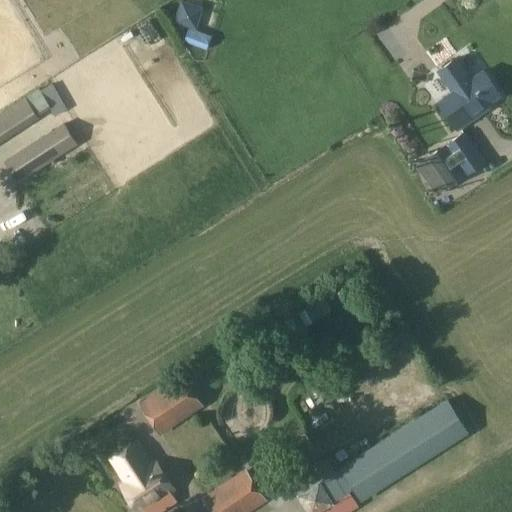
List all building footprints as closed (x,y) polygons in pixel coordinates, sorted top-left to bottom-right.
[(180,1),(173,23),(196,30),(203,8),(180,1)] [(455,59),(436,72),(451,93),(442,100),(461,127),(487,108),(485,105),(498,96),(482,72),(468,81),(464,75),(465,74),(455,59)] [(24,98),(0,113),(0,118),(11,135),(37,119),(36,117),(24,98)] [(488,126),(502,113),(494,105),(480,118),(488,126)] [(77,145),(62,123),(4,160),(18,183),(77,145)] [(485,162),(464,131),(414,165),(436,196),(485,162)] [(182,378),(141,403),(159,431),(200,406),(182,378)] [(137,511),(140,511),(171,492),(173,490),(155,464),(151,467),(135,443),(110,460),(126,483),(121,486),(137,511)] [(467,468),(476,464),(468,447),(459,452),(467,468)] [(246,473),(205,498),(213,511),(245,511),(264,501),(246,473)] [(317,511),(332,503),(319,481),(298,494),(309,511),(317,511)] [(404,500),(418,492),(413,483),(399,491),(404,500)] [(349,492),(332,503),(317,511),(348,511),(358,506),(349,492)]
